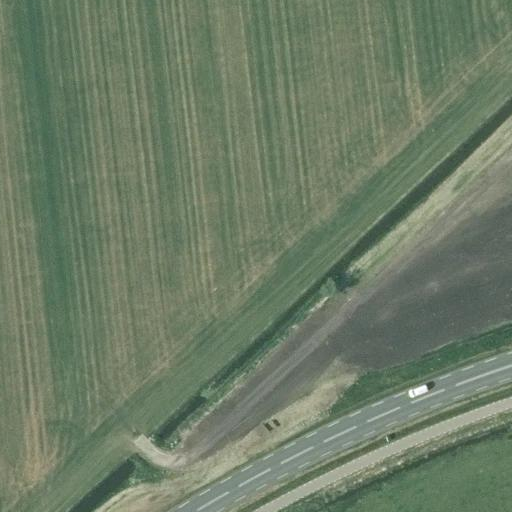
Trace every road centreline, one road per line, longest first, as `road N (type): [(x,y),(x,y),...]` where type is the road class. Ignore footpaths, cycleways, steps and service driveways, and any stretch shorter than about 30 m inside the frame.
road 1 (track): [(511,155),(189,459),(159,458),(138,441)]
road 2 (primary): [(200,511),(289,459),(437,392),(511,368)]
